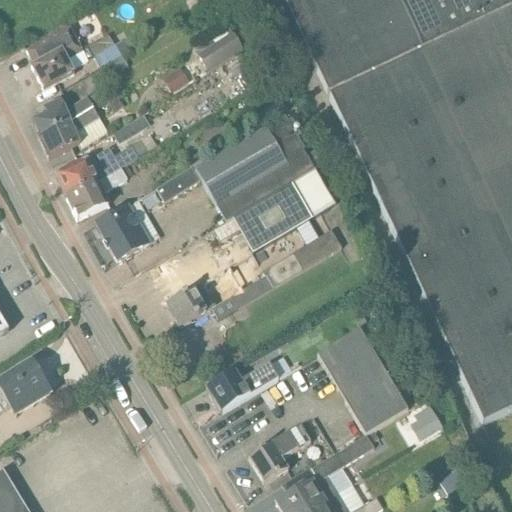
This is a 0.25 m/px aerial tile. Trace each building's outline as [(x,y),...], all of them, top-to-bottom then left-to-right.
[(511,0),(281,0),(483,428),(511,414),(511,0)] [(43,93),(75,76),(73,73),(88,65),(70,31),(26,54),(34,69),(31,71),(43,93)] [(243,54),(232,36),(197,58),(208,77),(243,54)] [(115,49),(120,59),(122,58),(132,53),(126,42),(114,48),(115,49)] [(115,49),(94,60),(95,61),(100,70),(120,59),(115,49)] [(122,58),(120,59),(100,70),(106,80),(128,68),(122,58)] [(234,80),(245,73),(239,62),(227,69),(234,80)] [(171,97),(188,86),(180,72),(162,83),(171,97)] [(255,88),(245,73),(234,80),(243,95),(255,88)] [(124,109),(116,97),(106,103),(114,115),(124,109)] [(288,116),(279,100),(266,107),(276,123),(288,116)] [(32,126),(39,141),(70,127),(93,112),(86,101),(66,114),(61,105),(43,113),(46,120),(32,126)] [(48,163),(67,155),(80,149),(82,151),(108,136),(93,112),(70,127),(39,141),(48,163)] [(145,132),(138,121),(112,137),(118,148),(145,132)] [(195,174),(225,227),(290,188),(315,174),(303,154),(305,153),(296,138),(299,136),(292,123),(288,125),(285,121),(266,132),(265,131),(211,163),(212,164),(195,174)] [(223,127),(202,134),(207,149),(228,141),(223,127)] [(87,166),(56,180),(66,203),(96,188),(138,161),(131,150),(114,160),(108,152),(87,166)] [(200,185),(191,172),(156,193),(164,207),(200,185)] [(66,203),(76,225),(110,208),(104,197),(101,192),(103,191),(106,196),(127,183),(121,173),(96,188),(66,203)] [(290,188),(212,234),(219,247),(239,235),(252,258),(311,223),(290,188)] [(95,229),(117,267),(148,249),(126,211),(95,229)] [(179,331),(211,312),(218,324),(341,252),(331,234),(262,275),(265,280),(227,302),(215,280),(166,309),(179,331)] [(361,317),(353,322),(358,332),(367,327),(361,317)] [(364,440),(382,430),(408,415),(360,334),(317,359),(364,440)] [(0,384),(0,398),(11,416),(47,394),(30,367),(0,384)] [(241,384),(235,374),(205,392),(220,417),(277,384),(268,369),(241,384)] [(411,414),(417,424),(433,415),(427,405),(411,414)] [(427,440),(443,431),(433,415),(417,424),(427,440)] [(248,461),(264,489),(287,476),(281,464),(310,447),(300,430),(248,461)] [(275,507),(278,511),(313,511),(336,498),(338,497),(328,480),(374,452),(367,439),(311,472),(317,482),(275,507)] [(480,469),(471,474),(476,483),(485,479),(480,469)] [(459,473),(438,485),(449,503),(469,491),(459,473)] [(0,511),(25,511),(3,474),(0,476),(0,511)] [(344,511),(336,498),(313,511),(381,511),(382,511),(376,501),(358,511),(344,511)]
